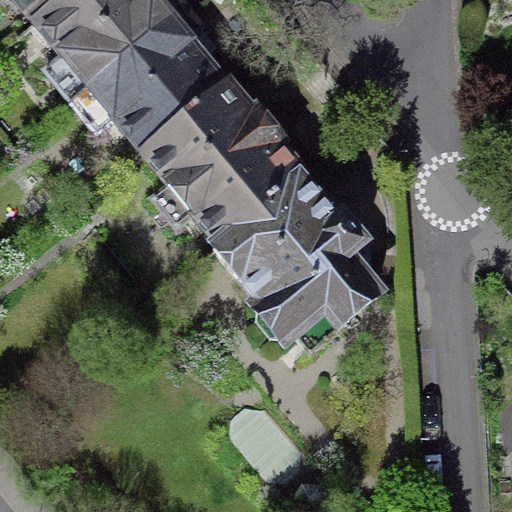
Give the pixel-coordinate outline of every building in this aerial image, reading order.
[(11,0),(34,26),(65,0),(11,0)] [(71,106),(181,15),(172,4),(168,0),(155,0),(152,3),(149,0),(65,0),(34,26),(62,60),(45,75),(71,106)] [(143,157),(226,87),(226,86),(223,89),(187,46),(199,36),(190,26),(181,15),(71,106),(97,139),(115,124),(143,157)] [(215,253),(303,180),(278,150),(283,146),(270,130),(256,114),(252,118),(226,87),(143,157),(218,248),(213,252),(215,253)] [(305,182),(303,180),(215,253),(261,309),(257,313),(260,316),(258,326),(271,342),(282,343),(284,346),(293,338),(310,358),(344,330),(341,327),(376,298),(346,263),(355,255),(364,248),(342,222),(336,227),(301,185),(305,182)]
